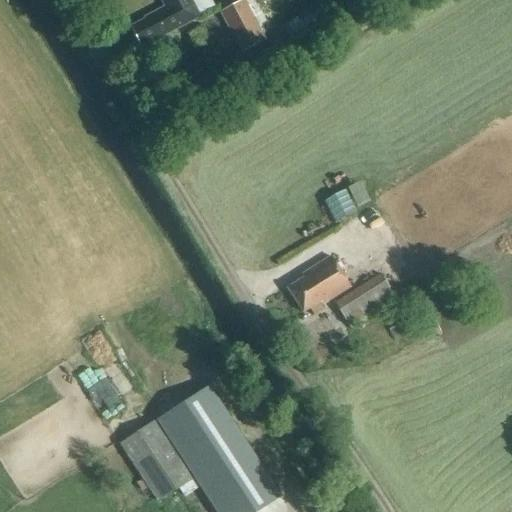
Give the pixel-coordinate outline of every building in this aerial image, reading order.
[(161,0),(166,7),(143,19),(145,21),(130,29),(139,45),(153,37),(155,40),(166,34),(169,39),(176,36),(173,30),(199,17),(190,0),(161,0)] [(220,13),(241,53),(264,41),(244,1),(220,13)] [(289,35),(322,14),(316,4),(282,25),(289,35)] [(320,306),(353,286),(350,282),(347,284),(330,257),(301,276),(303,278),(286,289),(302,313),(310,308),(314,314),(322,310),(320,306)] [(396,300),(381,275),(380,274),(334,303),(350,329),(396,300)] [(204,390),(158,421),(219,511),(255,511),(277,498),(204,390)] [(155,423),(120,446),(158,502),(192,479),(155,423)]
